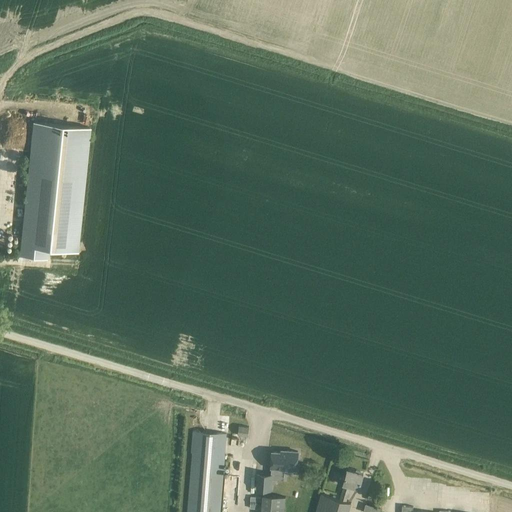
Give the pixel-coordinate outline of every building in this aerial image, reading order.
[(35,122),(21,256),(46,258),(47,249),(77,252),(89,127),(35,122)] [(248,436),(249,427),(239,426),(238,435),(248,436)] [(272,468),(271,475),(272,475),(272,479),(284,480),(285,469),(285,466),(297,467),(298,452),(285,451),(285,453),(272,452),(271,468),(272,468)] [(193,452),(192,462),(188,511),(219,511),(224,454),(193,452)] [(348,511),(351,502),(346,500),(351,486),(359,488),(361,483),(364,473),(348,469),(344,484),(345,484),(341,498),(322,493),(316,511),(348,511)] [(258,474),(257,489),(271,490),(272,479),(272,475),(271,475),(258,474)]
